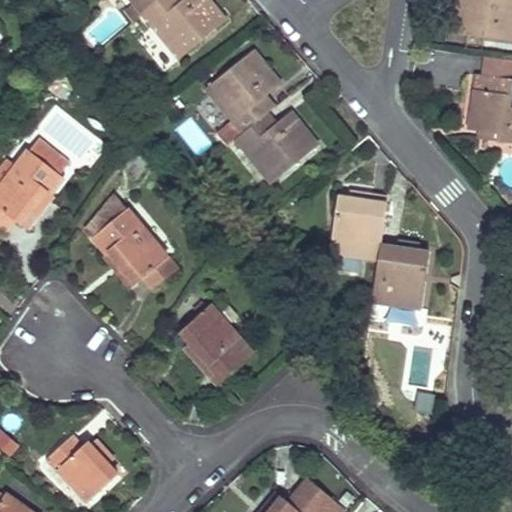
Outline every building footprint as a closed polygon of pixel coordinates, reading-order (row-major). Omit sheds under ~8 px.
[(129,0),(143,16),(161,0),(129,0)] [(182,0),(176,5),(171,0),(161,0),(143,16),(178,60),(226,22),(207,0),(182,0)] [(511,0),(459,0),(456,25),(467,27),(485,30),(484,37),(511,40),(511,0)] [(485,30),(467,27),(466,34),(484,37),(485,30)] [(266,97),(281,85),(253,51),(206,89),(231,121),(216,133),(227,147),(235,141),(260,120),(267,114),(275,108),(266,97)] [(511,80),(511,81),(511,71),(511,61),(486,58),(484,77),(476,76),(468,129),(480,131),(497,133),(497,140),(511,142),(511,80)] [(268,131),(260,120),(235,141),(271,185),(318,147),(290,112),(276,124),(268,131)] [(260,120),(268,131),(276,124),(267,114),(260,120)] [(497,133),(480,131),(479,138),(497,140),(497,133)] [(20,223),(48,189),(51,191),(64,176),(30,148),(0,183),(0,223),(6,228),(14,218),(20,223)] [(48,189),(20,223),(27,229),(55,194),(51,191),(48,189)] [(388,198),(340,191),(338,198),(387,205),(388,198)] [(387,205),(338,198),(330,254),(362,259),(378,261),(380,246),(382,239),(387,205)] [(138,280),(140,278),(142,276),(152,288),(178,267),(128,207),(94,236),(106,251),(111,247),(138,280)] [(380,246),(418,251),(420,244),(382,239),(380,246)] [(418,251),(380,246),(378,261),(372,303),(388,305),(421,310),(429,253),(418,251)] [(103,253),(131,286),(138,280),(111,247),(106,251),(103,253)] [(362,259),(330,254),(328,270),(360,274),(362,259)] [(216,357),(221,363),(225,368),(250,346),(211,302),(181,329),(189,337),(208,360),(211,362),(216,357)] [(388,305),(388,312),(419,317),(421,310),(388,305)] [(182,342),(202,365),(208,360),(189,337),(182,342)] [(409,374),(410,412),(432,411),(432,391),(424,391),(424,374),(409,374)] [(0,430),(0,449),(10,454),(17,439),(0,430)] [(91,497),(104,483),(117,470),(109,462),(98,451),(90,442),(87,439),(83,444),(72,433),(49,456),(91,497)] [(115,456),(95,437),(90,442),(98,451),(109,462),(115,456)] [(341,511),(346,506),(307,474),(287,498),(282,493),(265,511),(341,511)] [(265,511),(282,493),(274,487),(253,511),(265,511)] [(33,511),(6,492),(3,496),(0,493),(0,511),(33,511)]
